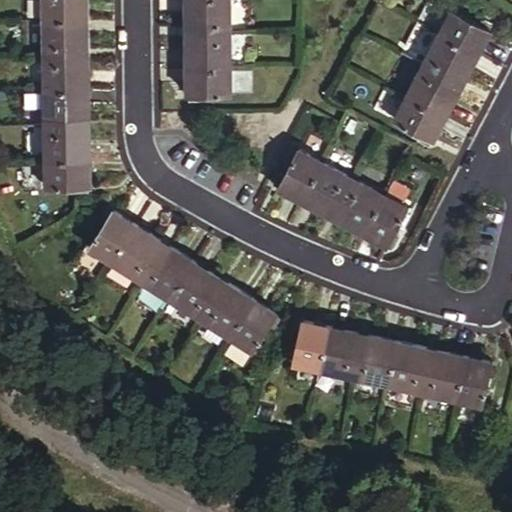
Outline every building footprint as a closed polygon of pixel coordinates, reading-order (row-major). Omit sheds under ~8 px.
[(41,0),(42,20),(85,20),(84,0),(41,0)] [(184,0),(185,32),(229,32),(228,0),(184,0)] [(439,31),(452,7),(439,0),(427,0),(417,19),(439,31)] [(452,7),(439,31),(475,50),(488,26),(452,7)] [(42,20),(42,55),(85,55),(85,20),(42,20)] [(423,62),(459,81),(475,50),(439,31),(423,62)] [(185,32),(185,67),(229,67),(229,32),(185,32)] [(43,90),(86,90),(85,55),(42,55),(43,90)] [(423,62),(407,92),(443,112),(459,81),(423,62)] [(229,67),(185,67),(185,95),(229,94),(229,67)] [(43,90),(43,125),(86,125),(86,90),(43,90)] [(443,112),(407,92),(393,119),(430,138),(443,112)] [(43,125),(44,159),(87,159),(86,125),(43,125)] [(301,197),(321,160),(297,148),(277,184),(301,197)] [(87,159),(44,159),(44,187),(87,186),(87,159)] [(352,177),(321,160),(301,197),(332,214),(352,177)] [(332,214),(364,231),(383,194),(352,177),(332,214)] [(383,194),(364,231),(387,244),(407,207),(383,194)] [(89,244),(111,258),(133,222),(111,208),(89,244)] [(133,222),(111,258),(141,277),(163,241),(133,222)] [(193,260),(163,241),(141,277),(171,295),(193,260)] [(223,278),(193,260),(171,295),(201,314),(223,278)] [(230,333),(253,297),(223,278),(201,314),(230,333)] [(275,311),(253,297),(230,333),(253,347),(275,311)] [(293,362),(319,367),(329,326),(302,319),(293,362)] [(319,367),(353,375),(362,333),(329,326),(319,367)] [(353,375),(387,382),(396,341),(362,333),(353,375)] [(233,336),(225,349),(243,359),(250,347),(233,336)] [(387,382),(421,390),(430,349),(396,341),(387,382)] [(430,349),(421,390),(455,398),(464,356),(430,349)] [(492,363),(464,356),(455,398),(482,404),(492,363)]
